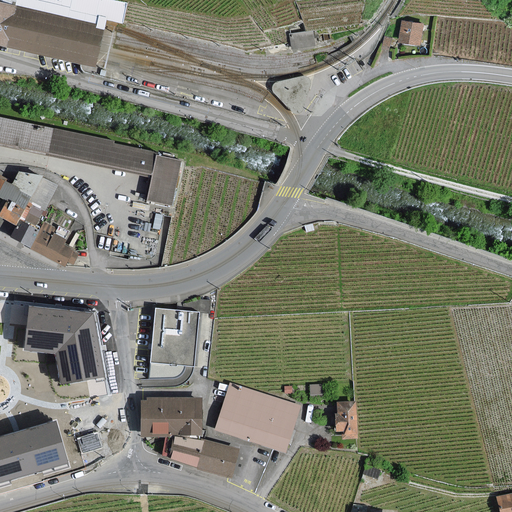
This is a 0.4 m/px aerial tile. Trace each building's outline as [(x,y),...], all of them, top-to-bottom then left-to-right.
[(0,0),(0,45),(7,48),(95,67),(97,59),(99,51),(101,43),(103,35),(106,25),(107,20),(123,24),(124,21),(128,3),(113,0),(0,0)] [(402,41),(423,44),(425,23),(404,20),(402,41)] [(291,42),(292,49),(315,45),(313,30),(305,31),(289,34),(291,42)] [(385,36),(382,48),(390,50),(393,37),(385,36)] [(300,113),(303,110),(311,81),(310,78),(308,76),(304,75),(276,82),(274,84),(272,88),(273,92),(294,113),(297,114),(300,113)] [(0,149),(150,181),(144,213),(168,217),(180,164),(0,125),(0,149)] [(0,177),(0,195),(8,200),(0,214),(0,215),(7,219),(18,225),(12,236),(22,241),(32,246),(65,263),(67,259),(72,261),(75,254),(60,247),(64,240),(52,233),(55,228),(50,225),(45,222),(40,232),(22,223),(23,222),(24,218),(35,224),(43,208),(45,209),(56,185),(43,176),(19,173),(13,185),(0,177)] [(96,313),(31,307),(26,348),(57,350),(63,383),(104,374),(96,313)] [(200,312),(155,308),(150,363),(194,367),(200,312)] [(231,384),(217,430),(285,451),(299,406),(231,384)] [(322,394),(322,385),(311,385),(312,394),(322,394)] [(142,402),(142,435),(167,435),(198,435),(201,435),(201,399),(148,399),(148,402),(142,402)] [(339,421),(337,421),(337,431),(343,430),(343,438),(357,437),(355,402),(338,403),(339,421)] [(0,438),(0,480),(67,463),(56,423),(0,438)] [(81,439),(85,452),(100,447),(98,441),(96,435),(81,439)] [(238,449),(201,440),(198,439),(198,435),(167,435),(162,455),(199,464),(198,468),(231,477),(238,449)] [(511,511),(511,494),(498,498),(501,511),(511,511)]
